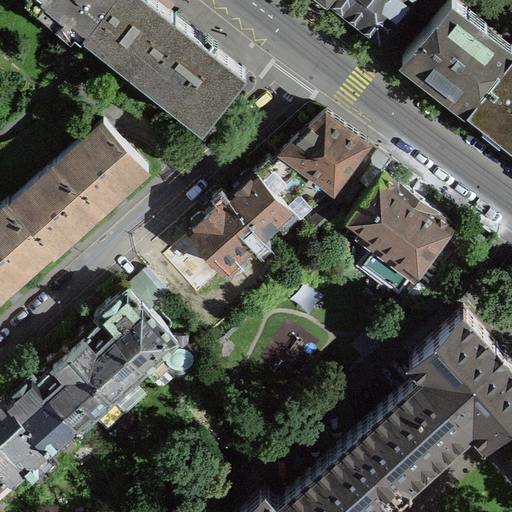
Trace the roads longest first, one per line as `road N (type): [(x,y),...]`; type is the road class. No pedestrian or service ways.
road 1 (residential): [(0,348),(325,58)]
road 2 (secondary): [(325,58),(511,200)]
road 3 (secondary): [(218,0),(265,38),(325,58)]
